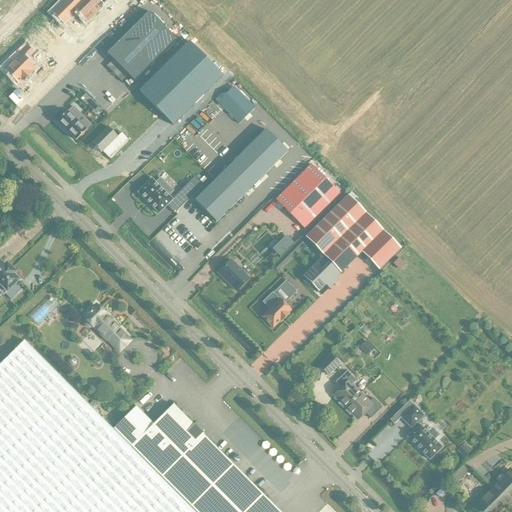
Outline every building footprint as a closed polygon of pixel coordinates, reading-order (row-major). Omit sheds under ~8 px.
[(66,0),(52,14),(56,17),(63,24),(75,12),(86,22),(108,0),(66,0)] [(112,60),(106,67),(122,83),(128,76),(134,82),(177,40),(149,12),(106,54),(112,60)] [(189,43),(139,92),(172,126),(222,77),(189,43)] [(14,59),(4,69),(18,84),(22,80),(24,81),(30,75),(29,74),(34,68),(26,60),(34,53),(27,47),(19,55),(20,56),(16,60),(14,59)] [(233,87),(217,102),(239,124),(254,108),(233,87)] [(97,107),(90,100),(86,104),(93,111),(97,107)] [(67,112),(57,122),(76,141),(86,131),(91,125),(73,107),(67,112)] [(107,127),(91,143),(91,144),(91,143),(95,147),(97,150),(98,149),(101,153),(101,154),(102,153),(111,161),(130,142),(121,133),(117,137),(107,127)] [(266,130),(194,201),(216,223),(288,152),(266,130)] [(311,165),(275,200),(304,229),(339,194),(311,165)] [(151,179),(138,193),(159,214),(167,206),(174,214),(203,186),(195,177),(177,195),(160,179),(156,183),(151,179)] [(378,271),(400,249),(348,196),(305,238),(307,241),(323,257),(302,277),(318,293),(325,286),(329,289),(339,279),(337,277),(361,254),(378,271)] [(281,242),(274,250),(280,256),(288,249),(293,244),(286,237),(281,242)] [(299,240),(294,246),(298,251),(304,245),(299,240)] [(231,260),(218,273),(236,292),(249,279),(231,260)] [(0,279),(11,268),(7,264),(4,266),(0,261),(0,279)] [(0,296),(2,294),(3,295),(6,293),(11,299),(21,289),(16,283),(19,280),(13,275),(16,273),(11,268),(0,279),(0,296)] [(269,310),(261,318),(273,329),(280,322),(281,323),(289,314),(291,311),(285,304),(296,292),(285,281),(273,293),(272,293),(262,303),(269,310)] [(92,328),(92,327),(94,328),(103,336),(102,337),(107,341),(107,340),(119,352),(130,341),(118,329),(119,329),(113,323),(106,316),(96,306),(84,318),(85,320),(84,320),(83,320),(83,322),(83,323),(83,325),(85,327),(87,329),(89,329),(91,329),(92,328)] [(0,511),(194,511),(113,430),(24,341),(0,365),(0,511)] [(367,341),(361,346),(365,350),(370,345),(367,341)] [(318,366),(320,368),(328,376),(340,365),(331,355),(318,366)] [(333,395),(345,408),(360,393),(351,385),(355,381),(346,371),(335,382),(340,388),(333,395)] [(360,393),(345,408),(357,420),(365,413),(370,419),(382,407),(372,398),(369,402),(360,393)] [(408,403),(390,421),(393,425),(401,418),(412,406),(408,403)] [(193,426),(173,405),(153,425),(135,407),(113,430),(194,511),(279,511),(264,496),(202,434),(203,433),(201,432),(199,434),(194,428),(196,426),(194,425),(193,426)] [(411,427),(414,430),(407,437),(429,460),(441,448),(433,439),(438,434),(432,429),(427,433),(419,425),(418,426),(415,423),(423,416),(413,406),(412,406),(401,418),(411,428),(411,427)] [(463,446),(458,451),(464,458),(470,453),(463,446)] [(511,471),(510,470),(472,508),(476,511),(495,511),(511,495),(511,471)]
